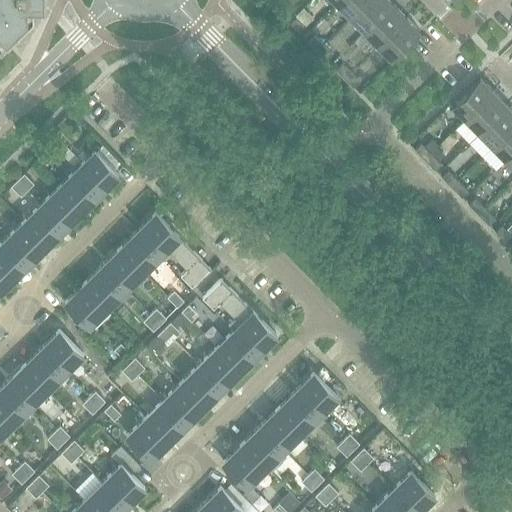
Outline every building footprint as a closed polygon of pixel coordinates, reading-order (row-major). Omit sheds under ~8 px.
[(0,0),(0,33),(6,40),(32,14),(32,0),(41,0),(42,1),(43,1),(42,0),(0,0)] [(341,0),(337,4),(351,17),(368,0),(341,0)] [(368,0),(351,17),(364,31),(393,3),(389,0),(368,0)] [(364,31),(377,44),(406,16),(393,3),(364,31)] [(299,30),(305,24),(296,15),(290,21),(299,30)] [(420,31),(406,16),(377,44),(391,59),(420,31)] [(316,48),(323,42),(314,33),(308,39),(316,48)] [(326,57),(332,51),(323,42),(317,48),(326,57)] [(344,76),(350,70),(341,61),(335,67),(344,76)] [(353,85),(359,79),(350,70),(344,76),(353,85)] [(479,76),(451,104),(466,119),(494,91),(479,76)] [(494,91),(466,119),(479,132),(508,105),(494,91)] [(511,109),(508,105),(479,132),(493,146),(511,127),(511,109)] [(511,127),(493,146),(506,160),(511,154),(511,127)] [(58,138),(52,144),(62,154),(69,148),(58,138)] [(420,141),(414,148),(424,158),(430,151),(420,141)] [(52,144),(45,151),(56,161),(62,154),(52,144)] [(93,194),(111,177),(116,172),(94,151),(72,173),(93,194)] [(430,151),(424,158),(434,168),(441,162),(430,151)] [(447,169),(441,175),(451,185),(457,179),(447,169)] [(23,173),(17,179),(27,189),(33,183),(23,173)] [(72,173),(55,189),(76,211),(93,194),(72,173)] [(17,179),(10,186),(21,196),(27,189),(17,179)] [(457,179),(451,185),(461,196),(468,189),(457,179)] [(55,189),(38,206),(60,228),(76,211),(55,189)] [(0,196),(0,211),(7,218),(14,211),(0,196)] [(474,196),(468,203),(478,213),(485,207),(474,196)] [(38,206),(21,223),(43,244),(60,228),(38,206)] [(485,207),(478,213),(488,223),(495,217),(485,207)] [(155,213),(137,231),(164,258),(170,252),(186,268),(180,274),(191,284),(209,267),(155,213)] [(21,223),(4,239),(26,261),(43,244),(21,223)] [(495,230),(505,240),(511,234),(501,223),(495,230)] [(137,231),(120,248),(141,269),(158,253),(164,259),(164,258),(137,231)] [(4,239),(0,243),(0,268),(9,278),(26,261),(4,239)] [(120,248),(102,265),(123,287),(141,269),(120,248)] [(102,265),(85,282),(106,304),(123,287),(102,265)] [(0,286),(9,278),(0,268),(0,286)] [(234,329),(232,331),(253,353),(274,333),(271,330),(220,278),(202,296),(213,307),(219,301),(235,317),(228,324),(234,329)] [(88,322),(106,304),(85,282),(66,300),(88,322)] [(172,289),(165,296),(176,307),(182,300),(172,289)] [(186,304),(179,311),(190,321),(196,315),(186,304)] [(154,307),(147,314),(158,325),(164,318),(154,307)] [(147,315),(140,322),(151,332),(157,325),(147,315)] [(169,321),(162,328),(172,339),(179,332),(169,321)] [(162,328),(155,335),(165,346),(172,339),(162,328)] [(59,330),(41,348),(62,370),(80,352),(59,330)] [(232,331),(215,348),(236,370),(253,353),(232,331)] [(119,343),(112,350),(122,360),(129,353),(119,343)] [(41,348),(23,365),(44,387),(62,370),(41,348)] [(215,348),(198,365),(219,387),(236,370),(215,348)] [(134,356),(127,363),(137,373),(144,367),(134,356)] [(127,363),(120,370),(130,380),(137,374),(127,363)] [(23,365),(6,383),(27,404),(44,387),(23,365)] [(198,365),(181,382),(202,404),(219,387),(198,365)] [(313,373),(295,391),(316,412),(334,394),(313,373)] [(181,382),(163,399),(185,420),(202,404),(181,382)] [(6,383),(0,388),(0,411),(9,421),(27,404),(6,383)] [(94,390),(87,397),(97,407),(104,401),(94,390)] [(295,391),(277,408),(299,430),(316,412),(295,391)] [(86,397),(79,404),(90,414),(97,407),(86,397)] [(163,399),(146,416),(167,437),(185,420),(163,399)] [(109,404),(102,411),(113,421),(120,414),(109,404)] [(277,408),(260,425),(281,447),(299,430),(277,408)] [(0,411),(0,430),(9,421),(0,411)] [(149,455),(167,437),(146,416),(128,434),(149,455)] [(60,424),(53,431),(63,441),(70,434),(60,424)] [(260,425),(242,442),(264,464),(281,447),(260,425)] [(53,431),(46,437),(56,448),(63,441),(53,431)] [(349,433),(343,439),(352,449),(359,443),(349,433)] [(74,438),(67,445),(78,455),(84,448),(74,438)] [(343,439),(336,446),(346,456),(352,449),(343,439)] [(245,482),(264,464),(242,442),(224,460),(245,482)] [(120,444),(111,453),(120,463),(130,473),(140,464),(120,444)] [(67,445),(60,452),(70,462),(77,455),(67,445)] [(363,447),(357,453),(367,463),(373,457),(363,447)] [(357,453),(350,460),(360,470),(367,463),(357,453)] [(24,461),(18,467),(28,477),(34,471),(24,461)] [(120,463),(102,481),(124,503),(142,485),(130,473),(120,463)] [(21,483),(28,477),(18,467),(11,473),(21,483)] [(314,468),(308,474),(317,484),(324,478),(314,468)] [(410,471),(392,489),(413,511),(431,493),(410,471)] [(308,474),(301,480),(311,490),(317,484),(308,474)] [(38,475),(32,481),(42,491),(48,485),(38,475)] [(2,479),(0,481),(0,497),(1,498),(11,488),(2,479)] [(35,497),(42,491),(32,481),(25,487),(35,497)] [(102,481),(85,499),(97,511),(114,511),(124,503),(102,481)] [(328,482),(322,488),(331,498),(338,492),(328,482)] [(251,485),(243,493),(252,502),(259,494),(251,485)] [(221,487),(202,505),(209,511),(238,511),(242,509),(221,487)] [(322,488),(315,495),(325,505),(331,498),(322,488)] [(392,489),(374,507),(379,511),(412,511),(413,511),(392,489)] [(97,511),(85,499),(70,511),(97,511)] [(274,511),(288,511),(278,503),(272,510),(274,511)]
